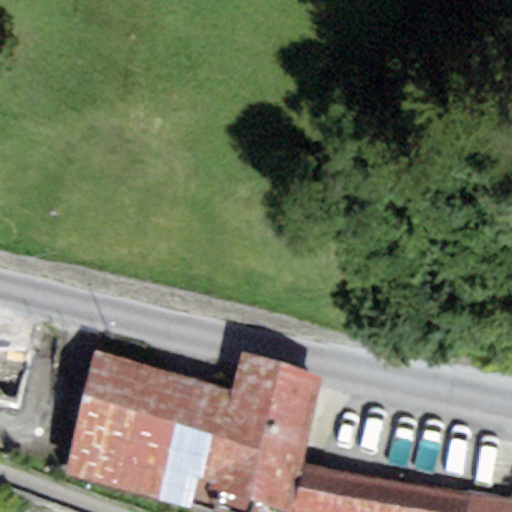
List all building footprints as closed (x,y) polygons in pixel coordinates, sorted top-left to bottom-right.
[(40,349),(0,341),(0,422),(25,428),(40,349)] [(135,360),(97,351),(66,488),(163,511),(192,511),(197,494),(205,496),(231,400),(132,372),(135,360)] [(321,389),(239,367),(231,400),(205,496),(209,497),(208,508),(222,511),(295,511),(302,473),(321,389)] [(466,511),(469,498),(302,473),(295,511),(466,511)] [(511,511),(511,504),(469,498),(466,511),(511,511)]
